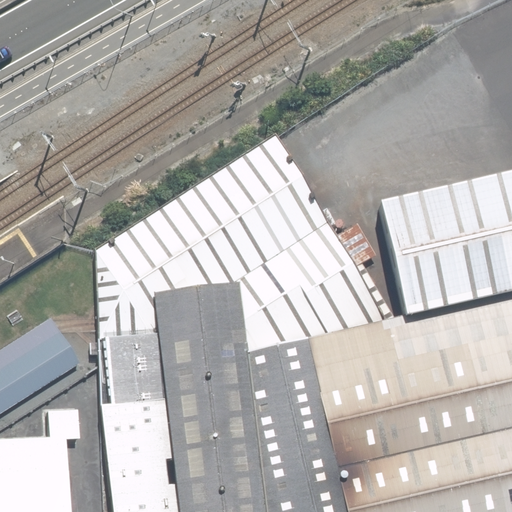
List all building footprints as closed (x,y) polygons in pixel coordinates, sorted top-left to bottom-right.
[(94,254),(100,353),(156,352),(157,312),(235,303),(242,363),(384,335),(275,142),(94,254)] [(313,349),(345,511),(511,511),(511,180),(378,209),(404,331),(384,335),(313,349)] [(180,511),(258,511),(242,363),(235,303),(157,312),(180,511)] [(0,350),(0,414),(77,365),(48,320),(0,350)] [(242,363),(270,511),(345,511),(313,349),(242,363)] [(100,353),(109,511),(174,511),(156,352),(100,353)] [(48,441),(0,443),(0,511),(77,511),(74,445),(83,444),(81,412),(46,414),(48,441)]
